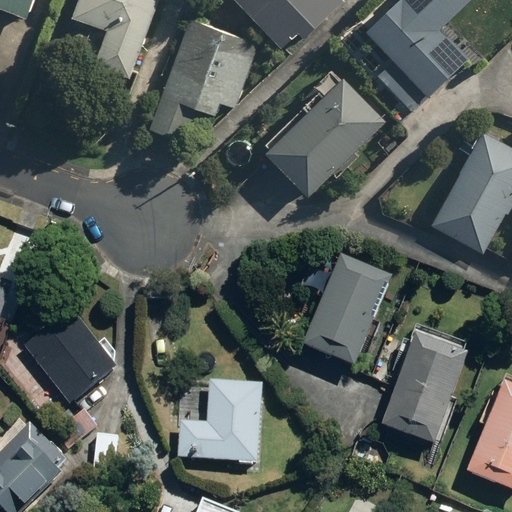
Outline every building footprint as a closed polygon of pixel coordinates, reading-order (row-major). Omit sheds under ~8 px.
[(0,0),(0,9),(26,20),(33,0),(0,0)] [(78,0),(70,20),(103,34),(94,57),(131,72),(160,0),(78,0)] [(234,0),(278,50),(293,36),(299,42),(341,6),(335,0),(234,0)] [(350,0),(365,12),(376,0),(350,0)] [(414,114),(415,113),(468,60),(440,32),(472,0),(397,0),(365,32),(392,58),(375,75),(414,114)] [(159,94),(215,119),(221,105),(232,110),(260,46),(191,22),(159,94)] [(343,83),(260,155),(300,201),(383,128),(343,83)] [(511,151),(479,133),(426,227),(478,256),(511,196),(511,151)] [(333,260),(299,345),(353,367),(388,282),(333,260)] [(0,281),(0,313),(11,285),(0,281)] [(69,314),(24,348),(68,405),(113,370),(69,314)] [(409,338),(373,429),(430,451),(465,360),(409,338)] [(511,381),(500,377),(462,475),(511,494),(511,381)] [(178,382),(173,462),(255,466),(259,386),(178,382)] [(80,411),(56,432),(71,449),(95,428),(80,411)] [(27,426),(0,450),(0,500),(3,497),(17,511),(66,467),(27,426)] [(117,435),(94,435),(94,465),(117,466),(117,435)] [(236,511),(200,497),(193,511),(236,511)]
